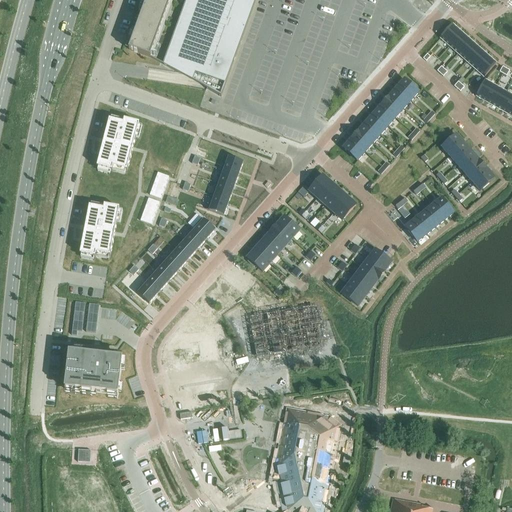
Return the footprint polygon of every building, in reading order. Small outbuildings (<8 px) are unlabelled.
[(150,58),(171,0),(146,0),(129,50),(150,58)] [(256,0),(185,0),(162,65),(192,82),(221,97),(256,0)] [(453,25),(440,39),(449,47),(462,33),(453,25)] [(462,33),(449,47),(458,55),(470,41),(462,33)] [(470,41),(458,55),(466,62),(479,48),(470,41)] [(479,48),(466,62),(475,70),(487,56),(479,48)] [(264,55),(251,97),(271,103),(284,61),(264,55)] [(487,56),(475,70),(484,78),(496,64),(487,56)] [(282,106),(300,113),(315,77),(308,74),(306,78),(296,74),(282,106)] [(411,102),(418,93),(404,80),(396,89),(411,102)] [(485,81),(476,97),(487,103),(496,87),(485,81)] [(496,87),(487,103),(497,109),(506,92),(496,87)] [(389,98),(403,111),(411,102),(396,89),(389,98)] [(511,95),(506,92),(497,109),(507,114),(511,104),(511,95)] [(403,111),(389,98),(388,98),(381,106),(395,119),(403,111)] [(373,115),(388,128),(395,119),(381,106),(373,115)] [(366,123),(380,136),(388,128),(373,115),(366,123)] [(109,121),(97,168),(112,172),(113,168),(127,172),(132,151),(133,148),(139,125),(124,121),(123,124),(109,121)] [(380,136),(366,123),(358,132),(373,145),(380,136)] [(373,145),(358,132),(351,140),(365,153),(373,145)] [(449,157),(464,145),(456,136),(442,149),(449,157)] [(365,153),(351,140),(343,149),(357,162),(365,153)] [(457,166),(471,153),(464,145),(449,157),(457,166)] [(464,174),(479,162),(471,153),(457,166),(464,174)] [(226,157),(221,170),(238,177),(243,163),(226,157)] [(472,183),(487,170),(479,162),(464,174),(472,183)] [(221,170),(216,184),(233,190),(238,177),(221,170)] [(472,183),(480,192),(494,179),(487,170),(472,183)] [(158,173),(149,196),(161,200),(169,178),(158,173)] [(317,199),(331,184),(322,177),(309,192),(317,199)] [(216,184),(211,197),(228,203),(233,190),(216,184)] [(331,184),(317,199),(325,207),(339,191),(331,184)] [(339,191),(325,207),(334,214),(347,199),(339,191)] [(211,197),(207,210),(223,217),(228,203),(211,197)] [(148,199),(140,221),(151,226),(160,203),(148,199)] [(347,199),(334,214),(342,221),(355,206),(347,199)] [(432,207),(444,222),(453,214),(441,199),(432,207)] [(89,207),(80,255),(95,258),(96,254),(110,257),(114,236),(115,233),(119,209),(104,206),(103,210),(89,207)] [(423,214),(435,229),(444,222),(432,207),(423,214)] [(414,221),(426,236),(435,229),(423,214),(414,221)] [(284,218),(276,226),(292,240),(299,232),(284,218)] [(202,219),(192,229),(206,241),(215,231),(202,219)] [(426,236),(414,221),(405,228),(417,243),(426,236)] [(292,240),(276,226),(269,235),(284,248),(292,240)] [(192,229),(183,240),(196,252),(206,241),(192,229)] [(262,243),(277,256),(284,248),(269,235),(262,243)] [(183,240),(173,250),(187,262),(196,252),(183,240)] [(277,256),(262,243),(255,251),(270,264),(277,256)] [(366,243),(362,249),(368,253),(372,248),(366,243)] [(173,250),(164,261),(177,273),(187,262),(173,250)] [(249,261),(248,262),(254,268),(255,266),(263,273),(270,264),(255,251),(247,259),(249,261)] [(368,260),(384,272),(391,264),(375,251),(368,260)] [(378,281),(384,272),(368,260),(362,269),(378,281)] [(164,261),(155,271),(168,283),(177,273),(164,261)] [(371,290),(378,281),(362,269),(355,277),(371,290)] [(155,271),(145,282),(159,294),(168,283),(155,271)] [(365,298),(371,290),(355,277),(348,286),(365,298)] [(145,282),(136,292),(149,304),(159,294),(145,282)] [(365,298),(348,286),(342,295),(358,307),(365,298)] [(297,310),(250,317),(257,361),(270,359),(269,352),(275,351),(276,357),(291,355),(291,354),(308,351),(323,348),(322,343),(327,342),(326,334),(332,333),(330,323),(324,324),(322,311),(316,312),(315,306),(303,308),(304,314),(298,315),(297,310)] [(204,351),(205,343),(201,343),(202,329),(190,328),(190,331),(182,330),(180,348),(204,351)] [(69,353),(64,389),(118,396),(122,359),(69,353)] [(330,417),(287,409),(286,409),(273,480),(275,481),(281,511),(323,511),(341,425),(330,417)] [(240,431),(228,432),(229,440),(241,438),(240,431)] [(91,451),(78,451),(78,463),(90,464),(91,451)] [(432,511),(433,510),(422,508),(422,506),(393,500),(390,511),(432,511)]
